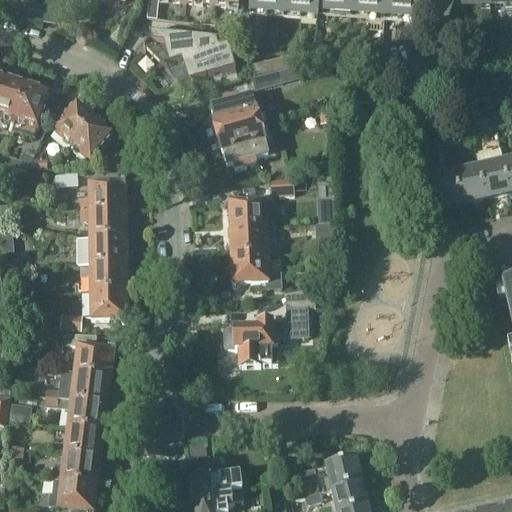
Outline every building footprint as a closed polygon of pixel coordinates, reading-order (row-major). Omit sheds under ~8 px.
[(52,0),(51,8),(61,10),(63,0),(52,0)] [(158,0),(159,3),(239,11),(239,9),(239,8),(240,0),(158,0)] [(250,0),(250,14),(318,20),(318,14),(335,16),(335,0),(250,0)] [(335,0),(335,16),(419,22),(420,7),(430,8),(431,0),(335,0)] [(464,0),(465,9),(480,8),(480,15),(480,28),(490,27),(490,15),(490,8),(489,0),(464,0)] [(511,0),(489,0),(490,8),(503,7),(504,16),(500,16),(500,24),(504,24),(504,27),(504,31),(511,30),(511,0)] [(148,5),(148,14),(158,15),(159,6),(148,5)] [(148,14),(147,22),(157,23),(158,15),(148,14)] [(149,49),(145,53),(145,54),(146,53),(160,67),(162,69),(218,53),(217,47),(218,47),(218,46),(191,43),(193,27),(177,26),(151,23),(149,49)] [(370,49),(360,52),(362,59),(372,57),(371,52),(370,49)] [(218,53),(162,69),(166,74),(178,90),(177,90),(178,91),(179,90),(211,81),(215,92),(239,85),(229,50),(218,53)] [(511,51),(503,51),(503,61),(511,61),(511,51)] [(305,55),(298,57),(300,68),(308,66),(305,55)] [(298,57),(290,59),(293,70),(300,68),(298,57)] [(372,57),(362,59),(363,67),(374,65),(372,57)] [(290,59),(282,61),(285,72),(293,70),(290,59)] [(282,61),(274,63),(277,74),(285,72),(282,61)] [(274,63),(267,66),(269,76),(277,74),(274,63)] [(468,64),(458,66),(459,74),(470,72),(468,64)] [(374,65),(363,67),(365,75),(375,72),(374,65)] [(267,66),(259,68),(262,78),(269,76),(267,66)] [(259,68),(251,70),(254,80),(262,78),(259,68)] [(375,72),(365,75),(367,82),(377,80),(375,72)] [(470,72),(459,74),(461,82),(471,79),(470,72)] [(272,77),(253,82),(256,95),(280,88),(280,87),(277,76),(272,77)] [(471,79),(461,82),(463,89),(473,87),(471,79)] [(377,80),(367,82),(368,90),(379,87),(377,80)] [(4,82),(0,94),(0,119),(16,125),(27,89),(23,88),(22,86),(17,84),(14,85),(4,82)] [(430,91),(424,92),(428,107),(455,101),(452,86),(445,88),(430,91)] [(379,87),(368,90),(370,97),(377,96),(380,95),(379,87)] [(473,87),(463,89),(464,97),(475,95),(473,87)] [(16,125),(13,134),(34,141),(37,132),(38,132),(49,99),(41,97),(42,94),(38,93),(37,90),(32,89),(29,90),(27,89),(16,125)] [(475,95),(464,97),(466,105),(476,102),(475,95)] [(214,126),(205,129),(210,146),(268,130),(259,100),(252,102),(251,101),(239,104),(239,105),(238,100),(223,104),(224,109),(211,112),(215,125),(213,126),(214,126)] [(476,102),(466,105),(468,112),(478,110),(476,102)] [(77,108),(54,133),(72,149),(94,123),(92,120),(92,117),(88,114),(85,113),(81,111),(77,108)] [(478,110),(468,112),(469,120),(479,118),(478,110)] [(509,118),(491,121),(494,131),(511,127),(509,118)] [(491,121),(470,126),(472,137),(489,133),(489,132),(494,131),(491,121)] [(94,123),(72,149),(91,165),(113,139),(105,132),(105,131),(104,128),(100,125),(97,125),(94,123)] [(268,130),(210,146),(214,161),(222,159),(224,158),(228,172),(233,170),(234,174),(239,173),(251,170),(257,168),(256,164),(269,160),(276,158),(268,130)] [(457,135),(446,138),(448,147),(460,145),(457,135)] [(446,138),(435,140),(437,150),(448,147),(446,138)] [(500,154),(476,160),(478,172),(485,202),(509,196),(503,167),(500,154)] [(4,160),(0,172),(18,172),(21,165),(4,160)] [(104,161),(104,173),(115,173),(115,161),(104,161)] [(33,164),(30,173),(48,173),(48,164),(33,164)] [(511,164),(503,167),(509,196),(511,195),(511,164)] [(478,172),(454,178),(461,207),(485,202),(478,172)] [(76,178),(57,179),(58,190),(77,190),(77,188),(76,178)] [(90,203),(81,204),(81,216),(90,215),(126,215),(126,187),(105,188),(105,178),(93,178),(89,178),(89,188),(90,203)] [(454,178),(430,183),(437,213),(461,207),(454,178)] [(294,183),(269,184),(270,200),(295,199),(294,183)] [(229,205),(229,206),(230,233),(263,232),(275,231),(274,204),(236,206),(236,205),(236,204),(235,203),(234,203),(233,203),(232,203),(231,203),(231,204),(230,204),(230,205),(229,205)] [(8,209),(0,209),(0,226),(0,229),(4,229),(15,228),(14,217),(9,218),(8,210),(8,209)] [(90,215),(81,216),(81,228),(90,228),(90,242),(127,242),(126,224),(126,215),(90,215)] [(325,229),(324,229),(325,251),(326,251),(335,251),(335,250),(334,228),(325,229)] [(263,232),(230,233),(232,259),(232,260),(257,259),(266,259),(268,259),(268,246),(276,245),(276,244),(276,231),(275,231),(263,232)] [(13,238),(1,239),(3,257),(15,256),(13,238)] [(90,242),(80,243),(80,269),(128,269),(127,242),(90,242)] [(257,259),(232,260),(233,288),(234,289),(235,290),(236,289),(237,289),(238,288),(265,287),(265,296),(281,296),(281,278),(269,278),(268,259),(266,259),(257,259)] [(128,269),(80,269),(80,270),(80,281),(91,281),(91,296),(128,296),(128,269)] [(14,270),(6,270),(7,288),(15,288),(14,270)] [(315,294),(285,299),(286,314),(287,314),(287,313),(308,312),(315,311),(315,312),(316,312),(315,295),(315,294)] [(128,296),(91,296),(92,324),(122,324),(122,325),(123,326),(124,327),(125,327),(126,327),(126,326),(127,326),(127,325),(128,325),(128,324),(128,323),(128,296)] [(227,333),(225,336),(225,351),(228,354),(235,353),(235,354),(239,354),(240,370),(261,370),(261,369),(278,368),(278,347),(273,347),(273,345),(310,343),(308,312),(287,313),(287,314),(286,314),(287,327),(272,327),(259,327),(259,332),(235,333),(227,333)] [(63,319),(62,333),(82,334),(83,320),(63,319)] [(67,339),(67,347),(78,348),(74,378),(111,383),(114,355),(115,353),(115,352),(114,352),(114,351),(113,351),(112,350),(111,351),(110,351),(109,352),(109,353),(108,353),(108,354),(96,353),(97,340),(67,339)] [(59,394),(58,403),(65,404),(71,405),(108,409),(111,383),(74,378),(62,377),(59,394)] [(46,393),(45,401),(58,403),(59,394),(46,393)] [(0,400),(0,416),(8,417),(10,402),(0,400)] [(45,401),(44,411),(70,414),(68,432),(104,436),(107,410),(108,409),(71,405),(65,404),(58,403),(45,401)] [(12,407),(10,424),(29,426),(31,410),(12,407)] [(68,432),(64,458),(101,463),(104,436),(68,432)] [(30,446),(29,453),(39,455),(51,456),(52,448),(30,446)] [(12,451),(10,468),(11,468),(22,469),(24,453),(12,451)] [(55,469),(53,484),(61,485),(98,489),(100,472),(101,463),(64,458),(63,470),(55,469)] [(298,460),(285,462),(289,488),(301,486),(300,477),(298,460)] [(357,463),(325,471),(331,496),(363,488),(357,463)] [(313,473),(300,477),(301,486),(316,483),(313,473)] [(193,493),(191,494),(192,503),(194,503),(195,511),(227,511),(233,511),(232,508),(244,506),(240,478),(219,481),(220,484),(192,487),(193,493)] [(48,501),(48,508),(50,511),(58,511),(61,511),(94,511),(98,489),(61,485),(53,484),(51,499),(48,501)] [(285,511),(282,487),(268,489),(270,511),(285,511)] [(363,488),(331,496),(335,511),(364,511),(368,511),(363,488)] [(320,497),(306,501),(308,508),(308,510),(323,506),(320,497)] [(506,510),(497,511),(511,511),(511,502),(505,504),(506,510)]
